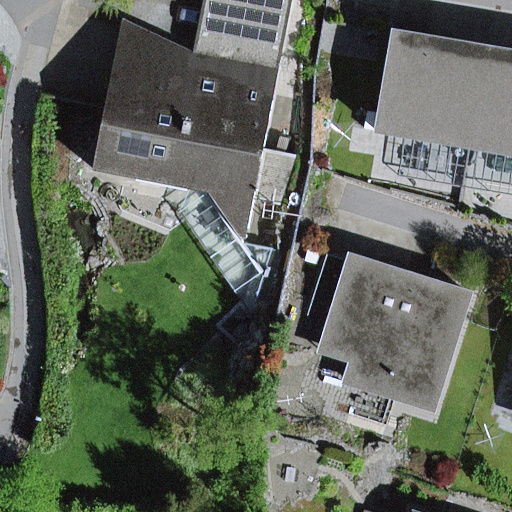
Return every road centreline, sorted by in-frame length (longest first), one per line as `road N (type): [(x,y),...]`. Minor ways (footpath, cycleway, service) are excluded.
road 1 (residential): [(0,461),(27,384),(17,148),(46,0)]
road 2 (residential): [(342,196),(511,251)]
